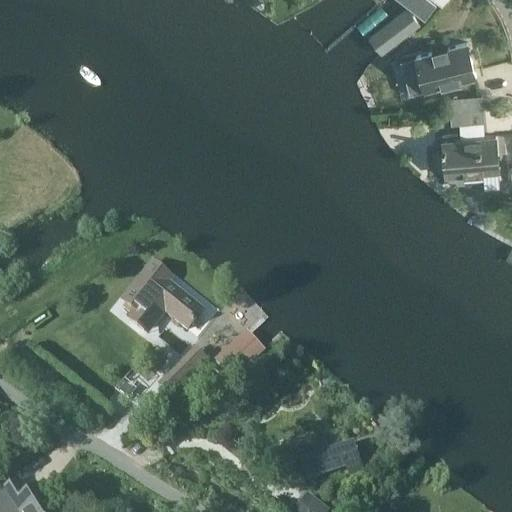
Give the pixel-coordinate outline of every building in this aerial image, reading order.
[(427,0),(401,0),(428,21),(436,6),(427,0)] [(443,29),(471,11),(462,0),(434,0),(441,5),(433,14),(443,29)] [(486,25),(494,22),(489,8),(481,12),(486,25)] [(424,90),(475,77),(467,43),(416,55),(424,90)] [(451,111),(483,109),(482,96),(450,99),(451,111)] [(452,124),(484,121),(483,109),(451,111),(452,124)] [(500,186),(498,171),(499,171),(496,136),(444,141),(447,175),(484,172),(486,187),(500,186)] [(188,332),(203,314),(162,282),(130,322),(148,336),(165,315),(173,322),(174,320),(188,332)] [(178,391),(205,364),(196,355),(169,383),(178,391)] [(309,481),(348,469),(351,479),(363,475),(354,447),(303,463),(309,481)] [(20,483),(0,496),(0,511),(54,511),(41,490),(29,498),(20,483)] [(324,511),(325,511),(311,501),(302,511),(324,511)]
